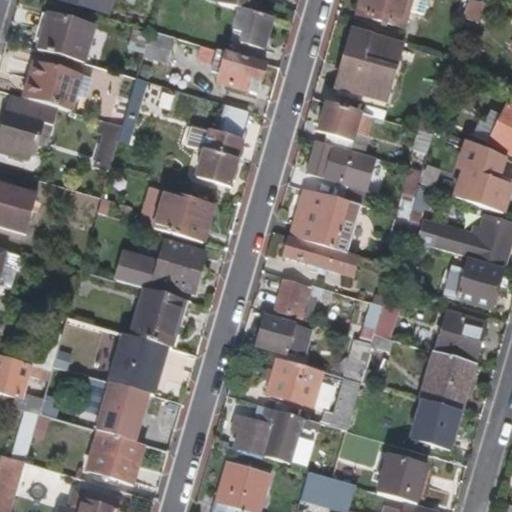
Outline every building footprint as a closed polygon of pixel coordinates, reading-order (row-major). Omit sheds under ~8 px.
[(217,0),(216,3),(238,9),(252,13),(255,0),(217,0)] [(425,0),(365,0),(361,15),(402,27),(407,9),(422,13),(425,0)] [(484,4),(471,0),(470,0),(464,15),(478,21),(484,4)] [(237,56),(260,63),(273,19),(252,13),(238,9),(233,28),(244,32),(237,56)] [(46,14),(38,12),(33,32),(40,34),(46,14)] [(92,27),(46,14),(40,34),(36,49),(43,51),(81,62),(82,63),(92,27)] [(173,37),(148,30),(140,56),(165,63),(173,37)] [(342,75),(391,89),(396,70),(387,67),(393,44),(355,32),(342,75)] [(260,63),(237,56),(218,50),(211,74),(221,77),(219,84),(255,95),(263,64),(260,63)] [(39,65),(77,76),(81,62),(43,51),(39,65)] [(31,83),(26,101),(53,109),(66,112),(71,94),(77,76),(39,65),(33,63),(27,82),(31,83)] [(387,101),(391,89),(342,75),(338,87),(387,101)] [(87,79),(77,76),(71,94),(82,97),(87,79)] [(120,128),(116,142),(128,146),(146,82),(134,78),(127,104),(120,128)] [(49,125),(53,109),(26,101),(10,96),(5,113),(42,123),(49,125)] [(127,104),(114,101),(108,124),(120,128),(127,104)] [(242,109),(218,102),(212,126),(235,133),(242,109)] [(326,131),(322,143),(347,150),(351,139),(354,140),(356,131),(366,133),(371,117),(327,104),(320,129),(326,131)] [(511,107),(508,105),(488,143),(511,155),(511,107)] [(42,123),(5,113),(0,132),(0,149),(8,152),(6,157),(25,163),(27,157),(32,159),(42,123)] [(110,164),(116,142),(120,128),(108,124),(98,160),(110,164)] [(241,140),(193,126),(188,143),(202,146),(193,176),(214,182),(216,176),(229,180),(241,140)] [(430,131),(416,127),(410,147),(424,152),(430,131)] [(495,180),(504,156),(467,139),(457,166),(462,168),(452,197),(498,214),(509,185),(495,180)] [(322,143),(316,141),(306,173),(316,176),(315,182),(333,187),(335,182),(350,186),(345,201),(358,205),(370,208),(375,194),(365,191),(375,159),(347,150),(322,143)] [(424,152),(410,147),(407,156),(422,160),(424,152)] [(397,195),(411,199),(415,184),(419,172),(405,168),(397,195)] [(229,180),(216,176),(214,182),(227,186),(229,180)] [(33,195),(0,185),(0,227),(22,234),(33,195)] [(211,207),(152,189),(141,224),(201,242),(211,207)] [(303,189),(290,237),(345,253),(358,205),(345,201),(303,189)] [(500,265),(511,224),(481,216),(477,228),(470,226),(468,235),(422,221),(416,243),(471,259),(472,256),(500,265)] [(345,253),(290,237),(286,236),(281,255),(352,275),(358,256),(345,253)] [(202,254),(165,243),(159,264),(123,254),(116,280),(138,286),(151,289),(153,282),(191,293),(202,254)] [(0,293),(11,256),(0,253),(0,293)] [(498,271),(467,262),(465,269),(451,266),(442,294),(487,308),(498,271)] [(316,290),(284,281),(276,311),(307,320),(316,290)] [(124,335),(166,347),(169,348),(182,298),(138,286),(124,335)] [(373,334),(381,305),(367,301),(356,339),(370,343),(373,334)] [(381,305),(373,334),(388,338),(397,306),(382,302),(381,305)] [(485,322),(449,311),(439,346),(455,351),(454,354),(474,360),(485,322)] [(293,324),(265,316),(258,345),(284,353),(286,346),(304,352),(310,332),(292,327),(293,324)] [(152,396),(166,347),(124,335),(121,334),(108,383),(109,383),(147,394),(152,396)] [(343,377),(360,382),(370,343),(356,339),(351,338),(339,376),(343,377)] [(29,363),(52,370),(53,367),(56,355),(34,349),(29,363)] [(418,399),(420,400),(458,411),(473,363),(432,351),(418,399)] [(52,370),(29,363),(0,354),(0,391),(16,396),(22,377),(26,378),(28,372),(50,378),(52,370)] [(319,370),(277,358),(266,394),(308,407),(308,405),(319,370)] [(337,375),(319,370),(308,405),(327,411),(337,375)] [(323,412),(320,423),(346,430),(360,382),(343,377),(332,415),(323,412)] [(97,431),(133,442),(147,394),(109,383),(108,385),(91,380),(83,409),(100,414),(95,431),(97,431)] [(458,411),(420,400),(409,438),(447,450),(458,411)] [(27,410),(13,459),(25,463),(39,414),(27,410)] [(245,417),(236,415),(232,429),(240,431),(245,417)] [(339,456),(346,430),(320,423),(296,415),(289,441),(339,456)] [(273,426),(245,417),(240,431),(237,445),(265,453),(273,426)] [(133,442),(97,431),(87,469),(132,483),(143,445),(133,442)] [(405,502),(413,505),(415,498),(424,466),(386,455),(374,493),(378,494),(405,502)] [(0,511),(11,511),(25,463),(13,459),(1,456),(0,459),(0,511)] [(258,511),(259,511),(270,473),(230,462),(214,511),(258,511)] [(432,468),(424,466),(415,498),(424,500),(432,468)] [(333,477),(308,470),(304,484),(352,498),(355,488),(356,484),(333,477)] [(374,493),(355,488),(352,498),(347,511),(372,511),(378,494),(374,493)] [(115,511),(119,501),(77,489),(72,510),(62,508),(61,511),(115,511)] [(435,511),(436,511),(413,505),(405,502),(402,511),(387,508),(385,511),(435,511)]
